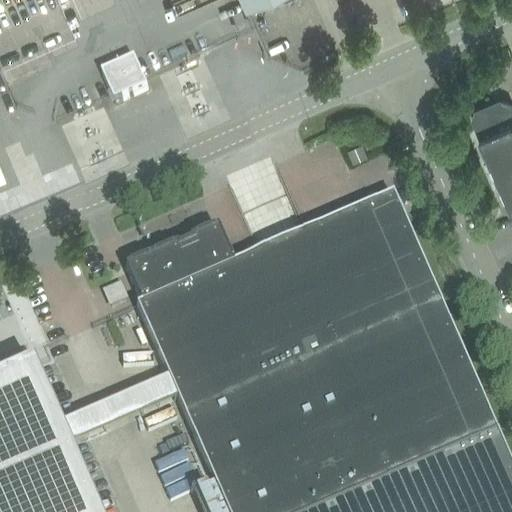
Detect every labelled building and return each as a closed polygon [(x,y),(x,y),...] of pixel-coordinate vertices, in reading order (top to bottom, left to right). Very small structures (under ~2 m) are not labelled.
[(87,34),(111,23),(100,0),(98,0),(76,10),(87,34)] [(243,0),(248,10),(272,0),(283,0),(284,3),(291,0),(243,0)] [(115,105),(148,90),(144,80),(135,61),(102,76),(115,105)] [(476,112),(473,120),(481,139),(511,125),(511,109),(510,104),(502,101),(476,112)] [(511,125),(481,139),(479,139),(511,212),(511,211),(511,125)] [(348,150),(354,163),(368,157),(362,145),(348,150)] [(175,248),(125,270),(141,306),(135,309),(223,511),(511,511),(511,472),(501,447),(496,435),(392,197),(233,267),(217,230),(190,241),(187,238),(182,238),(178,240),(176,243),(175,248)] [(109,307),(129,297),(121,280),(101,290),(109,307)] [(94,511),(32,368),(0,381),(0,511),(94,511)]
